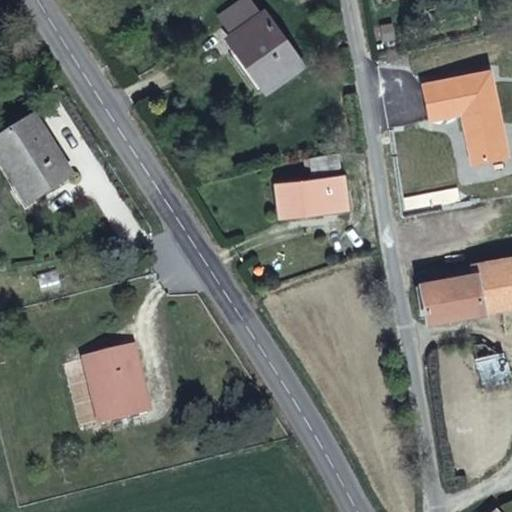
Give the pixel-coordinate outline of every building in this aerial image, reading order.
[(189,10),(183,0),(167,0),(176,16),(189,10)] [(260,73),(257,76),(267,89),(300,65),(264,14),(261,17),(248,0),(245,0),(222,17),(234,35),(231,38),(241,52),(243,50),(260,73)] [(241,52),(257,76),(260,73),(243,50),(241,52)] [(487,72),(420,86),(428,121),(459,114),(465,113),(468,131),(463,132),(470,164),(505,157),(487,72)] [(459,114),(463,132),(468,131),(465,113),(459,114)] [(0,139),(0,162),(15,187),(23,184),(33,201),(72,177),(34,118),(0,139)] [(339,170),(336,155),(309,160),(311,175),(339,170)] [(276,184),(279,207),(329,202),(330,210),(346,208),(343,176),(276,184)] [(23,184),(15,187),(27,205),(33,201),(23,184)] [(329,202),(279,207),(280,216),(330,210),(329,202)] [(484,310),(511,305),(511,258),(470,265),(472,275),(421,284),(427,320),(484,310)] [(55,269),(36,274),(40,291),(59,286),(55,269)] [(494,357),(492,344),(475,346),(477,360),(494,357)] [(151,410),(146,391),(137,393),(135,379),(143,377),(135,348),(85,360),(91,382),(97,380),(107,420),(151,410)] [(137,393),(146,391),(143,377),(135,379),(137,393)] [(101,422),(107,420),(97,380),(91,382),(101,422)]
